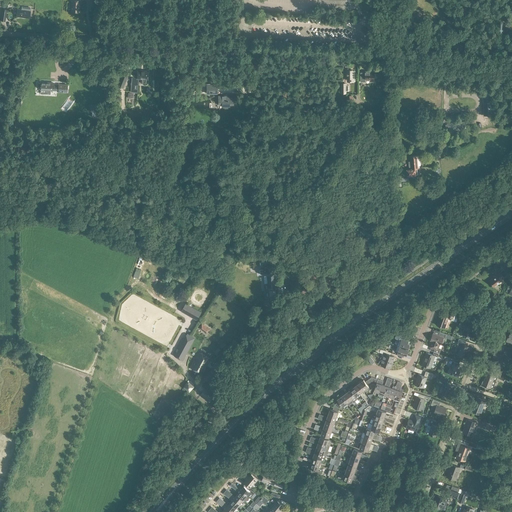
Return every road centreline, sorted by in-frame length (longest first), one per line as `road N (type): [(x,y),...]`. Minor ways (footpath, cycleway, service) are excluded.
road 1 (primary): [(186,475),(290,370),(511,213)]
road 2 (unclassified): [(389,55),(0,30)]
road 3 (unclassified): [(130,511),(216,419),(246,347),(314,298)]
road 4 (residential): [(420,511),(497,303)]
road 5 (residential): [(401,373),(362,369),(320,401),(292,471)]
road 6 (residential): [(357,495),(401,417),(411,389),(401,373)]
road 7 (unclassified): [(511,61),(389,55)]
